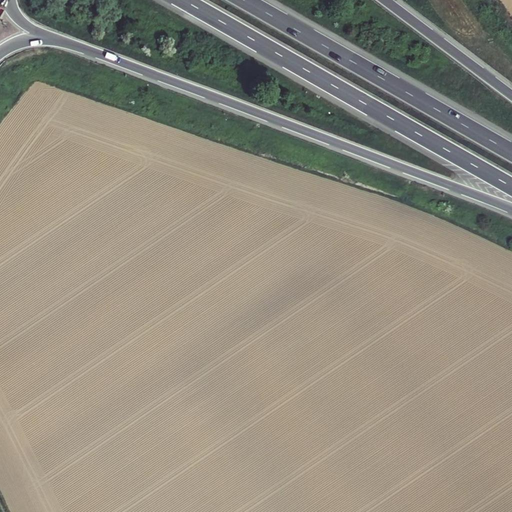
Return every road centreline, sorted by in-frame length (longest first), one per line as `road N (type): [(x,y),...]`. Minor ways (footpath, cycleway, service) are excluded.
road 1 (motorway): [(46,37),(511,208)]
road 2 (motorway): [(183,0),(511,187)]
road 3 (motorway): [(511,152),(244,0)]
road 4 (motorway): [(511,95),(384,0)]
